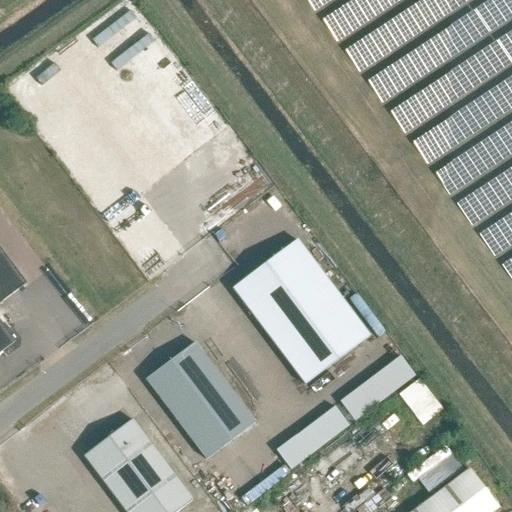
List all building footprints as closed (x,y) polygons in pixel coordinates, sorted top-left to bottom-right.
[(170,236),(143,200),(119,218),(146,254),(170,236)] [(369,338),(297,241),(232,290),(305,387),(369,338)] [(0,354),(11,346),(12,341),(0,325),(0,304),(25,286),(0,251),(0,354)] [(255,425),(194,344),(145,381),(206,462),(255,425)] [(335,400),(350,421),(413,377),(398,356),(335,400)] [(422,427),(443,411),(419,381),(398,397),(422,427)] [(333,408),(271,447),(284,469),(346,430),(333,408)] [(178,511),(192,502),(132,421),(83,458),(124,511),(178,511)] [(441,460),(425,465),(425,464),(413,468),(421,493),(449,484),(441,460)] [(495,511),(499,510),(469,471),(414,511),(495,511)]
